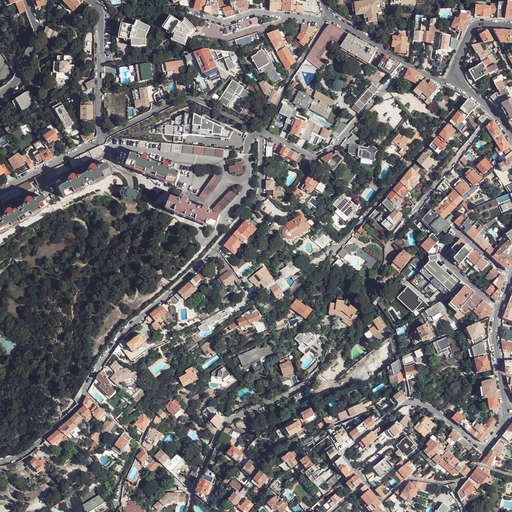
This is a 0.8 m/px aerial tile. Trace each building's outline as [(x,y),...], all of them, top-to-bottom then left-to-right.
[(26,11),(21,0),(15,3),(16,4),(19,13),(26,11)] [(73,11),(84,0),(83,0),(63,0),(63,1),(73,11)] [(197,0),(194,9),(204,12),(208,3),(200,0),(197,0)] [(248,7),(246,0),(235,0),(236,1),(238,8),(248,7)] [(282,11),(291,12),(291,7),(291,0),(283,0),(283,8),(282,9),(282,11)] [(321,14),(315,0),(308,0),(308,12),(309,13),(321,14)] [(376,0),(353,0),(354,3),(355,12),(355,16),(364,15),(364,19),(365,18),(368,18),(368,23),(377,22),(376,13),(378,13),(378,9),(377,1),(376,0)] [(70,14),(73,11),(63,1),(60,4),(70,14)] [(236,1),(231,1),(231,4),(232,6),(232,7),(233,6),(235,11),(239,10),(238,8),(236,1)] [(95,9),(90,5),(86,9),(95,15),(95,9)] [(227,18),(236,15),(235,11),(233,6),(232,7),(232,6),(225,8),(223,9),(227,18)] [(498,6),(490,6),(490,7),(490,14),(495,14),(498,14),(498,6)] [(507,7),(498,6),(498,14),(498,15),(506,15),(507,7)] [(163,28),(173,35),(171,41),(185,45),(188,36),(196,30),(186,19),(181,23),(170,16),(163,28)] [(466,22),(456,18),(456,17),(452,27),(460,30),(463,32),(466,22)] [(421,31),(414,31),(413,41),(414,41),(424,42),(424,32),(426,19),(422,19),(421,31)] [(131,40),(133,41),(133,44),(133,47),(146,46),(146,37),(150,28),(137,21),(135,27),(133,27),(122,24),(119,38),(131,40)] [(306,58),(320,69),(324,63),(316,58),(332,36),(343,43),(340,48),(348,52),(391,76),(401,65),(348,35),(332,25),(330,25),(329,26),(325,30),(306,58)] [(319,30),(315,29),(302,26),(301,33),(311,36),(312,34),(315,37),(319,30)] [(43,35),(49,38),(52,33),(50,32),(51,30),(46,28),(43,35)] [(268,35),(272,43),(282,39),(283,39),(279,32),(278,31),(268,35)] [(487,31),(480,36),(484,43),(490,42),(493,41),(487,31)] [(511,32),(493,31),(500,43),(511,43),(511,32)] [(305,45),(311,36),(301,33),(298,38),(301,41),(300,42),(305,45)] [(438,50),(448,52),(451,36),(441,34),(438,50)] [(405,53),(407,38),(405,38),(405,36),(403,35),(401,35),(399,36),(398,38),(393,37),(392,45),(395,45),(395,47),(395,52),(405,53)] [(252,43),(250,37),(235,41),(238,48),(252,43)] [(456,49),(460,41),(455,39),(451,38),(450,47),(456,49)] [(286,47),(282,39),(272,43),(278,53),(286,47)] [(479,45),(472,46),(477,54),(484,53),(479,45)] [(278,53),(284,64),(292,56),(286,47),(278,53)] [(262,48),(261,51),(262,51),(263,51),(267,59),(269,58),(273,65),(272,62),(271,61),(270,59),(269,56),(269,55),(268,55),(266,50),(264,49),(262,48)] [(195,53),(206,79),(210,77),(211,80),(221,75),(215,62),(224,58),(230,71),(236,68),(233,62),(238,59),(234,52),(221,51),(213,50),(210,50),(205,51),(195,53)] [(257,54),(251,58),(260,73),(273,65),(269,58),(267,59),(263,51),(262,51),(261,51),(260,51),(259,52),(258,53),(257,53),(257,54)] [(189,55),(185,56),(189,68),(189,72),(193,71),(190,55),(189,55)] [(238,59),(241,65),(246,62),(243,56),(238,59)] [(284,64),(287,68),(296,62),(292,56),(284,64)] [(486,70),(493,66),(488,58),(482,62),(482,63),(486,70)] [(165,64),(162,64),(163,72),(174,70),(176,70),(179,85),(181,85),(184,83),(180,61),(165,63),(165,64)] [(59,62),(58,73),(69,74),(69,73),(69,66),(69,64),(69,63),(59,62)] [(151,63),(140,65),(142,81),(153,79),(151,63)] [(479,65),(469,71),(475,82),(489,74),(486,70),(482,63),(479,65)] [(493,66),(486,70),(489,74),(491,77),(491,78),(492,81),(499,77),(495,71),(498,69),(496,65),(493,66)] [(280,72),(276,66),(271,68),(271,69),(266,73),(267,75),(273,86),(287,78),(285,76),(285,75),(280,72)] [(421,74),(409,69),(405,78),(417,83),(421,74)] [(438,88),(441,84),(421,74),(417,83),(420,84),(426,77),(438,88)] [(414,91),(426,101),(427,99),(428,100),(438,88),(426,77),(420,84),(414,91)] [(94,87),(94,78),(91,80),(85,84),(89,90),(94,87)] [(274,106),(279,97),(276,96),(279,90),(273,87),(269,80),(260,85),(265,96),(270,99),(268,103),(274,106)] [(500,80),(494,84),(497,89),(498,92),(505,88),(500,80)] [(233,81),(219,103),(227,107),(236,93),(249,102),(253,95),(246,90),(249,86),(242,82),(240,85),(233,81)] [(365,106),(379,90),(373,85),(369,89),(359,101),(365,106)] [(167,98),(173,95),(170,87),(163,90),(167,98)] [(147,88),(135,90),(136,97),(141,96),(142,100),(135,101),(136,108),(149,106),(148,100),(147,100),(146,96),(148,95),(147,88)] [(505,88),(498,92),(503,100),(509,97),(505,88)] [(497,89),(486,98),(497,107),(504,103),(503,100),(498,92),(497,89)] [(331,100),(312,90),(311,91),(308,90),(307,90),(305,93),(316,98),(328,105),(331,106),(332,106),(333,105),(333,104),(333,103),(333,102),(332,101),(331,100)] [(28,92),(15,100),(16,100),(23,111),(32,105),(29,101),(31,100),(28,94),(29,93),(28,92)] [(294,103),(307,110),(309,105),(307,103),(310,98),(299,92),(297,96),(294,103)] [(328,105),(316,98),(311,105),(312,106),(309,110),(324,118),(329,110),(326,109),(328,105)] [(509,123),(510,122),(501,105),(511,99),(511,98),(511,99),(504,103),(497,107),(500,110),(502,112),(509,123)] [(468,99),(460,109),(464,113),(465,113),(466,114),(468,115),(472,111),(473,112),(477,107),(468,99)] [(511,99),(501,105),(510,122),(511,120),(511,99)] [(12,102),(19,113),(23,111),(16,100),(12,102)] [(358,114),(365,106),(359,101),(352,108),(358,114)] [(279,113),(280,114),(280,113),(284,114),(284,115),(288,118),(283,129),(289,132),(296,115),(298,112),(293,110),(293,109),(288,107),(289,107),(284,104),(279,113)] [(62,105),(55,110),(65,129),(73,124),(62,105)] [(92,107),(80,106),(80,120),(92,119),(92,107)] [(368,112),(360,121),(364,124),(371,115),(368,112)] [(457,112),(450,122),(456,128),(461,122),(463,119),(462,118),(461,117),(457,112)] [(488,116),(484,113),(479,119),(483,122),(488,116)] [(157,128),(156,134),(183,136),(183,135),(221,138),(221,137),(229,139),(232,133),(194,115),(184,115),(176,118),(176,121),(171,120),(157,128)] [(304,119),(296,115),(289,132),(292,133),(301,138),(307,125),(305,124),(303,123),(304,119)] [(333,142),(340,134),(334,131),(331,129),(310,117),(307,125),(301,138),(310,142),(312,137),(311,137),(313,133),(328,140),(332,135),(334,136),(331,141),(333,142)] [(493,121),(486,127),(493,138),(494,137),(500,132),(493,121)] [(464,125),(461,122),(456,128),(459,131),(464,125)] [(334,131),(340,134),(347,126),(348,126),(342,123),(334,131)] [(41,131),(43,135),(53,129),(53,130),(54,129),(51,124),(41,131)] [(358,124),(353,130),(360,136),(365,131),(358,124)] [(455,131),(447,124),(439,134),(446,141),(447,141),(454,131),(455,131)] [(490,139),(493,138),(486,127),(484,130),(490,139)] [(48,143),(58,137),(53,130),(53,129),(43,135),(48,143)] [(419,136),(416,134),(417,132),(418,132),(415,129),(411,134),(410,133),(406,137),(408,138),(404,142),(406,144),(401,150),(399,152),(404,156),(415,142),(414,141),(419,136)] [(92,131),(84,134),(89,141),(94,138),(94,137),(92,131)] [(457,133),(454,131),(447,141),(449,143),(457,133)] [(89,141),(84,134),(80,136),(85,143),(89,141)] [(406,137),(404,135),(403,137),(399,134),(391,143),(390,144),(398,148),(401,150),(406,144),(404,142),(408,138),(406,137)] [(446,141),(439,134),(438,136),(443,141),(445,143),(446,141)] [(496,140),(495,141),(498,147),(495,149),(498,154),(502,161),(507,156),(511,152),(511,151),(509,147),(502,136),(496,140)] [(436,138),(432,142),(439,149),(441,151),(445,147),(441,143),(436,138)] [(44,163),(53,158),(48,150),(41,139),(32,144),(36,149),(31,152),(38,163),(42,160),(44,163)] [(432,142),(429,146),(436,153),(439,149),(432,142)] [(162,143),(161,151),(216,157),(221,158),(222,158),(222,157),(223,150),(162,143)] [(378,150),(369,143),(370,144),(368,148),(349,146),(348,153),(352,156),(356,156),(356,154),(357,154),(357,155),(357,157),(369,158),(369,159),(374,160),(375,153),(378,150)] [(73,168),(101,154),(102,153),(102,152),(99,146),(69,161),(73,168)] [(53,147),(48,150),(53,158),(58,156),(53,147)] [(289,150),(283,147),(280,154),(286,157),(286,156),(289,150)] [(14,169),(19,165),(19,167),(24,164),(20,157),(21,156),(16,149),(12,152),(14,156),(8,160),(14,169)] [(299,156),(289,150),(286,156),(300,163),(303,157),(299,156)] [(334,155),(331,153),(321,159),(327,164),(334,169),(343,157),(336,152),(334,155)] [(511,156),(511,152),(507,156),(502,161),(498,164),(498,165),(511,156)] [(433,162),(424,153),(417,162),(426,170),(433,162)] [(180,174),(172,171),(172,169),(170,168),(170,167),(170,166),(170,165),(170,164),(169,164),(168,164),(167,164),(166,164),(165,165),(165,166),(163,166),(163,167),(150,162),(150,161),(149,160),(149,159),(149,158),(148,157),(148,156),(147,156),(146,156),(145,156),(144,157),(143,158),(141,157),(141,158),(131,155),(127,166),(135,170),(135,171),(136,169),(146,172),(145,175),(146,175),(146,174),(156,178),(156,179),(157,179),(157,177),(167,181),(166,183),(167,183),(167,182),(176,186),(180,174)] [(469,163),(463,156),(460,160),(465,165),(466,164),(467,165),(469,163)] [(511,165),(511,156),(498,165),(502,172),(511,165)] [(25,157),(23,158),(31,169),(34,167),(28,159),(27,160),(25,157)] [(346,159),(343,157),(334,169),(337,171),(346,159)] [(492,165),(486,158),(483,160),(480,163),(478,165),(477,166),(483,174),(492,165)] [(105,163),(96,168),(96,166),(94,167),(93,166),(91,165),(89,166),(88,167),(88,169),(89,170),(86,171),(87,172),(76,178),(75,177),(73,178),(72,176),(71,176),(69,176),(68,177),(68,179),(68,180),(66,181),(67,183),(58,187),(64,198),(72,194),(72,195),(73,195),(72,192),(81,188),(82,190),(83,189),(92,184),(93,185),(93,184),(92,182),(101,178),(102,180),(103,179),(103,178),(111,174),(105,163)] [(242,169),(240,163),(235,164),(236,166),(229,167),(230,173),(235,171),(236,173),(238,174),(239,174),(241,173),(242,171),(242,169)] [(419,166),(416,163),(411,168),(414,172),(419,166)] [(4,164),(0,166),(0,167),(4,172),(3,173),(6,176),(11,173),(4,164)] [(64,164),(34,178),(38,185),(67,171),(64,164)] [(322,170),(315,165),(311,173),(315,176),(319,172),(320,172),(322,170)] [(414,172),(411,168),(400,182),(408,189),(412,185),(417,179),(419,176),(414,172)] [(475,173),(473,171),(467,177),(466,178),(468,179),(474,185),(476,184),(481,179),(475,173)] [(200,197),(207,200),(223,178),(219,176),(216,174),(200,197)] [(315,189),(320,181),(310,175),(305,182),(305,183),(314,188),(315,189)] [(464,183),(463,182),(462,183),(460,180),(455,186),(456,188),(457,190),(462,196),(469,189),(470,189),(464,183)] [(28,181),(0,196),(0,198),(3,203),(32,188),(28,181)] [(274,181),(266,181),(266,190),(273,190),(273,196),(278,196),(284,196),(284,193),(283,192),(285,190),(280,185),(278,187),(274,187),(274,181)] [(326,185),(320,181),(315,189),(321,193),(326,185)] [(408,189),(400,182),(399,183),(407,191),(408,189)] [(314,188),(305,183),(301,189),(304,191),(305,189),(311,193),(314,188)] [(407,191),(399,183),(393,190),(400,197),(402,199),(409,191),(407,191)] [(478,186),(476,184),(474,185),(472,187),(470,189),(469,189),(472,192),(478,186)] [(294,188),(290,194),(294,198),(300,194),(301,192),(294,188)] [(462,196),(461,197),(463,199),(472,192),(469,189),(462,196)] [(237,196),(231,190),(213,210),(218,214),(220,215),(237,196)] [(400,197),(393,190),(387,197),(397,207),(400,204),(401,203),(398,200),(400,197)] [(456,193),(454,190),(447,197),(449,199),(456,193)] [(511,192),(508,194),(496,199),(498,206),(495,219),(509,217),(511,217),(511,192)] [(456,193),(449,199),(456,206),(463,200),(456,193)] [(343,194),(333,205),(348,219),(358,208),(343,194)] [(40,196),(32,201),(31,199),(29,200),(28,199),(27,198),(25,199),(24,200),(24,201),(24,203),(23,204),(24,205),(11,212),(10,211),(9,212),(8,211),(7,210),(5,210),(4,211),(4,213),(4,214),(3,215),(4,217),(0,218),(0,233),(10,228),(10,229),(11,229),(9,226),(17,222),(18,224),(19,224),(18,223),(30,216),(30,217),(31,217),(29,215),(38,210),(39,212),(39,211),(47,207),(40,196)] [(167,209),(175,213),(179,201),(171,197),(167,209)] [(398,212),(395,209),(397,207),(387,197),(381,203),(390,211),(380,223),(392,233),(406,216),(401,211),(400,210),(398,212)] [(449,199),(447,197),(441,204),(443,206),(449,199)] [(220,217),(211,214),(212,212),(209,211),(210,210),(210,209),(209,208),(208,207),(206,207),(205,208),(204,209),(202,208),(202,210),(190,205),(190,204),(188,203),(189,202),(189,201),(188,199),(187,199),(185,199),(184,200),(183,201),(181,200),(180,201),(179,201),(175,213),(175,214),(176,214),(177,212),(186,216),(185,218),(186,218),(186,217),(196,221),(196,222),(197,220),(207,224),(206,226),(207,227),(207,226),(216,229),(220,217)] [(456,206),(449,199),(443,206),(450,213),(456,206)] [(496,199),(470,209),(473,214),(474,215),(498,206),(496,199)] [(443,206),(441,204),(434,210),(436,212),(443,206)] [(450,213),(443,206),(436,212),(444,219),(450,213)] [(498,206),(474,215),(479,221),(481,225),(485,222),(487,226),(488,225),(495,219),(498,206)] [(428,213),(422,219),(430,228),(433,231),(435,229),(438,232),(439,233),(448,225),(436,212),(431,217),(428,213)] [(288,230),(291,235),(300,230),(301,232),(309,227),(302,215),(301,216),(297,218),(298,219),(295,222),(294,220),(289,223),(288,224),(289,224),(290,225),(286,228),(288,230)] [(461,216),(454,223),(455,223),(460,228),(466,222),(461,216)] [(452,221),(449,218),(446,221),(450,226),(451,226),(455,223),(454,223),(453,222),(452,221)] [(468,219),(466,221),(473,227),(475,225),(475,224),(469,219),(468,219)] [(488,225),(490,229),(493,227),(497,223),(498,223),(495,219),(488,225)] [(250,224),(246,221),(224,246),(228,249),(234,254),(239,249),(239,248),(243,244),(244,244),(247,240),(246,240),(251,235),(256,230),(250,224)] [(466,222),(460,228),(467,234),(473,227),(466,221),(466,222)] [(487,232),(490,229),(488,225),(487,226),(485,222),(481,225),(482,225),(484,228),(486,231),(487,232)] [(506,235),(509,233),(503,223),(499,226),(501,229),(503,232),(505,235),(506,235)] [(291,236),(291,235),(291,236),(290,236),(289,236),(288,236),(287,236),(287,235),(286,235),(286,234),(286,233),(286,232),(286,231),(287,231),(288,230),(286,228),(285,226),(285,225),(282,227),(280,229),(280,232),(280,235),(283,234),(284,231),(285,229),(286,231),(285,232),(285,234),(286,236),(288,237),(290,237),(291,236)] [(365,228),(362,225),(357,231),(360,234),(361,234),(365,228)] [(326,231),(322,227),(314,235),(318,239),(326,231)] [(473,227),(467,234),(473,240),(478,234),(479,234),(473,227)] [(274,237),(277,234),(276,234),(274,232),(271,229),(268,232),(274,237)] [(301,232),(300,230),(291,235),(291,236),(294,239),(303,234),(301,232)] [(283,234),(280,235),(280,236),(281,238),(283,241),(286,242),(289,243),(292,242),(294,241),(294,239),(291,236),(290,237),(288,237),(286,236),(285,234),(283,234)] [(478,234),(473,240),(479,246),(485,240),(481,237),(478,234)] [(333,239),(329,235),(322,242),(326,246),(333,239)] [(441,243),(432,235),(429,238),(439,247),(441,243)] [(506,235),(505,235),(499,240),(501,243),(497,246),(499,250),(510,241),(506,235)] [(424,237),(418,243),(421,246),(427,239),(424,237)] [(403,243),(397,238),(394,242),(399,247),(403,243)] [(427,239),(421,246),(428,252),(435,244),(429,238),(427,239)] [(455,245),(462,251),(467,245),(461,239),(455,245)] [(485,240),(479,246),(486,252),(490,247),(491,246),(485,240)] [(511,259),(511,244),(510,241),(499,250),(500,250),(497,253),(492,258),(506,271),(508,270),(511,259)] [(343,248),(338,253),(344,258),(348,253),(351,256),(351,254),(351,252),(356,252),(356,253),(356,256),(360,255),(363,257),(362,258),(365,260),(366,259),(368,261),(367,262),(365,265),(369,271),(377,259),(356,244),(355,245),(347,246),(344,250),(343,248)] [(457,256),(462,251),(455,245),(451,250),(456,255),(457,256)] [(473,250),(467,245),(462,251),(457,256),(455,258),(452,261),(458,267),(467,257),(470,254),(473,250)] [(486,252),(492,258),(497,253),(493,250),(490,247),(486,252)] [(411,257),(403,250),(400,254),(408,261),(411,257)] [(454,257),(454,256),(449,251),(445,255),(452,261),(455,258),(454,257)] [(482,259),(475,252),(471,256),(468,259),(472,262),(476,266),(482,259)] [(400,254),(399,254),(398,256),(397,257),(394,260),(392,263),(393,263),(401,270),(406,264),(408,261),(400,254)] [(437,255),(428,257),(417,263),(413,267),(438,291),(440,289),(444,284),(453,291),(461,282),(447,269),(446,270),(443,267),(444,266),(438,260),(437,255)] [(339,258),(333,265),(338,269),(344,262),(339,258)] [(488,264),(482,259),(476,266),(479,269),(482,272),(488,264)] [(292,260),(285,264),(287,267),(281,271),(283,275),(279,277),(280,279),(281,279),(289,273),(291,275),(294,280),(299,277),(298,276),(295,272),(299,269),(296,265),(295,265),(292,260)] [(234,272),(238,269),(233,263),(230,265),(234,272)] [(401,270),(393,263),(390,266),(392,268),(394,269),(395,270),(397,271),(398,273),(401,270)] [(229,271),(226,266),(219,271),(221,273),(220,274),(222,277),(229,271)] [(490,266),(483,274),(487,277),(493,269),(490,266)] [(250,278),(259,292),(263,289),(269,285),(275,281),(274,280),(275,280),(273,278),(272,277),(271,275),(265,267),(250,278)] [(500,275),(493,269),(487,277),(494,283),(500,275)] [(472,270),(467,275),(470,278),(475,272),(472,270)] [(235,279),(229,271),(222,277),(220,278),(226,285),(226,286),(235,279)] [(289,273),(281,279),(286,288),(282,291),(283,292),(289,288),(283,280),(290,275),(291,275),(289,273)] [(199,282),(201,280),(200,279),(199,277),(197,275),(191,281),(196,289),(201,284),(199,282)] [(491,297),(496,301),(504,279),(500,275),(494,283),(493,284),(498,289),(496,291),(491,297)] [(494,283),(487,277),(485,278),(490,283),(487,286),(489,288),(491,286),(493,284),(494,283)] [(220,278),(218,280),(223,287),(226,285),(220,278)] [(281,279),(280,279),(276,282),(282,291),(286,288),(281,279)] [(191,281),(178,292),(183,298),(184,300),(189,296),(193,292),(197,289),(196,289),(191,281)] [(277,285),(275,281),(269,285),(272,288),(271,288),(277,298),(282,295),(284,294),(277,285)] [(444,284),(440,289),(444,293),(453,291),(444,284)] [(474,293),(466,286),(452,301),(451,302),(459,310),(461,307),(474,293)] [(496,291),(491,286),(489,288),(486,292),(491,297),(496,291)] [(427,309),(428,309),(406,288),(400,294),(415,309),(412,312),(416,316),(424,311),(427,309)] [(178,292),(174,295),(170,299),(172,300),(176,305),(183,298),(178,292)] [(483,302),(474,293),(461,307),(469,314),(473,313),(474,311),(483,302)] [(380,294),(372,303),(375,306),(377,303),(382,296),(380,294)] [(412,312),(415,309),(400,294),(397,298),(412,312)] [(308,308),(297,300),(291,307),(302,315),(308,308)] [(331,302),(329,314),(340,316),(343,319),(342,320),(351,327),(360,316),(356,313),(358,310),(351,305),(349,307),(345,304),(346,301),(337,300),(337,303),(331,302)] [(441,301),(437,304),(441,311),(445,308),(445,307),(441,301)] [(448,305),(456,313),(459,310),(451,302),(448,305)] [(492,310),(483,302),(474,311),(481,318),(492,313),(492,310)] [(428,309),(427,309),(431,315),(432,317),(439,312),(441,311),(437,304),(428,309)] [(160,306),(156,310),(161,316),(163,314),(165,312),(160,306)] [(247,312),(249,316),(258,312),(259,312),(255,307),(247,312)] [(456,313),(454,316),(457,319),(469,314),(461,307),(459,310),(456,313)] [(311,311),(308,308),(302,315),(306,318),(311,311)] [(442,317),(440,318),(445,326),(455,321),(454,320),(452,318),(446,309),(445,308),(441,311),(439,312),(442,317)] [(156,310),(150,315),(153,318),(155,321),(151,324),(155,330),(160,327),(157,323),(159,322),(160,323),(164,320),(163,318),(161,316),(156,310)] [(223,313),(221,312),(201,323),(202,325),(200,326),(201,329),(203,330),(205,331),(208,331),(210,329),(209,327),(208,326),(210,325),(211,326),(216,323),(216,322),(218,321),(218,322),(219,322),(220,322),(221,322),(222,322),(222,321),(222,320),(222,319),(227,316),(226,314),(223,313)] [(261,317),(258,312),(249,316),(246,317),(250,322),(251,323),(255,321),(254,320),(261,317)] [(428,317),(427,318),(430,322),(432,321),(439,316),(440,318),(442,317),(439,312),(432,317),(431,315),(428,317)] [(382,339),(387,335),(382,329),(386,327),(379,316),(366,325),(373,335),(378,332),(380,334),(379,335),(382,339)] [(250,322),(246,317),(238,320),(241,326),(248,322),(250,322)] [(267,329),(261,317),(254,320),(255,321),(251,323),(253,329),(256,327),(259,333),(267,329)] [(237,320),(227,327),(230,332),(239,326),(237,320)] [(478,322),(465,328),(471,340),(480,336),(484,334),(478,322)] [(426,324),(417,329),(418,330),(414,332),(419,341),(422,340),(423,341),(428,338),(433,336),(433,335),(430,331),(427,324),(426,324)] [(465,328),(463,329),(471,347),(474,346),(471,340),(465,328)] [(299,333),(294,339),(300,344),(298,347),(305,353),(318,338),(315,331),(312,334),(310,332),(299,333)] [(147,342),(140,334),(127,344),(126,344),(127,345),(133,353),(147,342)] [(483,341),(480,336),(471,340),(474,346),(483,341)] [(449,346),(445,337),(433,343),(435,347),(436,348),(437,352),(439,355),(444,352),(448,350),(447,348),(449,346)] [(474,346),(471,347),(474,357),(486,354),(483,341),(474,346)] [(511,351),(511,343),(501,341),(503,349),(511,351)] [(133,353),(127,345),(123,348),(122,349),(129,359),(130,360),(132,361),(133,361),(149,349),(150,349),(151,348),(147,342),(133,353)] [(214,357),(218,354),(210,342),(202,348),(207,354),(210,352),(214,357)] [(258,348),(238,357),(241,365),(239,366),(241,370),(251,365),(255,374),(263,370),(261,366),(263,365),(260,359),(263,358),(263,357),(274,353),(271,345),(259,350),(258,348)] [(453,356),(449,346),(447,348),(448,350),(444,352),(447,359),(453,356)] [(474,359),(476,366),(474,367),(476,373),(490,370),(486,356),(479,358),(479,357),(478,357),(478,358),(474,359)] [(404,381),(399,359),(398,360),(386,367),(390,383),(393,387),(399,383),(400,384),(404,381)] [(124,369),(115,361),(110,366),(115,371),(115,373),(110,379),(118,386),(123,380),(133,377),(136,381),(140,377),(136,372),(132,373),(127,369),(125,369),(124,369)] [(221,361),(206,372),(212,374),(212,375),(218,376),(218,378),(224,379),(224,378),(225,379),(226,380),(232,376),(231,375),(221,361)] [(290,372),(286,362),(281,364),(280,364),(283,374),(290,372)] [(416,364),(404,368),(406,379),(411,378),(410,376),(414,375),(418,374),(417,371),(417,369),(416,364)] [(185,371),(187,374),(179,378),(181,382),(182,384),(192,379),(192,380),(198,377),(192,367),(185,371)] [(226,386),(227,387),(238,379),(234,373),(231,375),(232,376),(232,377),(226,381),(226,380),(225,379),(222,381),(223,382),(226,386)] [(101,375),(99,374),(97,378),(102,383),(99,387),(111,397),(116,391),(111,387),(110,386),(111,384),(101,375)] [(487,381),(485,381),(486,388),(487,393),(496,391),(494,379),(487,381)] [(406,398),(401,391),(393,397),(399,403),(403,400),(406,398)] [(497,395),(488,397),(490,409),(493,409),(499,407),(497,395)] [(87,396),(83,405),(84,406),(87,409),(88,408),(93,402),(87,396)] [(393,397),(390,399),(396,406),(399,403),(393,397)] [(168,409),(174,403),(172,401),(166,406),(168,409)] [(178,407),(175,403),(174,403),(168,409),(172,413),(174,415),(180,409),(178,407)] [(357,405),(348,409),(349,412),(350,413),(351,416),(365,411),(364,409),(361,403),(357,405)] [(96,405),(90,412),(92,413),(94,416),(98,419),(100,417),(104,413),(96,405)] [(180,409),(174,415),(172,413),(170,414),(176,420),(179,417),(180,419),(181,419),(184,416),(184,415),(183,413),(186,411),(180,405),(178,407),(180,409)] [(218,428),(222,419),(216,413),(219,409),(219,408),(209,405),(209,406),(214,411),(208,418),(218,428)] [(87,419),(92,413),(90,412),(89,410),(87,409),(84,406),(79,411),(85,417),(87,419)] [(399,411),(405,417),(407,415),(412,409),(412,408),(409,406),(404,407),(399,411)] [(314,415),(315,415),(311,408),(301,413),(305,420),(307,419),(314,415)] [(164,419),(166,417),(167,415),(160,409),(158,413),(164,418),(164,419)] [(338,414),(340,417),(341,420),(349,417),(351,416),(350,413),(349,412),(348,409),(338,414)] [(83,419),(85,417),(79,411),(76,414),(83,419)] [(457,412),(452,418),(456,421),(459,424),(464,418),(457,412)] [(85,422),(87,423),(94,416),(92,413),(87,419),(85,417),(83,419),(85,422)] [(122,413),(116,419),(120,423),(126,417),(122,413)] [(164,418),(158,413),(151,427),(153,429),(155,429),(164,418)] [(70,420),(77,426),(83,419),(76,414),(70,420)] [(151,419),(144,414),(143,415),(140,418),(139,420),(134,425),(138,427),(146,430),(151,419)] [(413,421),(407,415),(405,417),(402,420),(399,424),(401,425),(406,429),(413,421)] [(497,420),(492,416),(486,425),(491,429),(494,425),(497,420)] [(370,417),(364,422),(368,429),(372,426),(375,423),(375,422),(370,417)] [(424,436),(434,425),(426,417),(420,423),(420,422),(414,428),(424,436)] [(464,418),(459,424),(463,427),(467,430),(471,424),(464,418)] [(77,426),(80,428),(85,422),(83,419),(77,426)] [(115,425),(108,419),(97,432),(92,439),(94,441),(97,443),(99,445),(111,431),(114,434),(119,427),(116,425),(115,425)] [(306,430),(305,428),(304,428),(302,429),(290,436),(286,428),(298,422),(296,419),(295,420),(294,419),(284,424),(285,425),(282,427),(290,441),(298,436),(306,430)] [(70,420),(59,429),(65,435),(67,436),(77,426),(70,420)] [(204,425),(198,420),(193,424),(198,429),(201,427),(204,425)] [(471,424),(467,430),(470,433),(474,429),(480,433),(476,438),(481,442),(491,429),(486,425),(485,427),(484,429),(482,427),(474,421),(471,424)] [(123,422),(121,424),(128,431),(130,429),(123,422)] [(290,436),(302,429),(300,426),(301,426),(300,424),(300,425),(298,422),(286,428),(290,436)] [(368,429),(364,422),(357,428),(362,434),(365,431),(368,429)] [(388,431),(394,438),(397,435),(398,434),(403,431),(399,426),(397,424),(388,431)] [(77,426),(67,436),(71,440),(74,437),(75,438),(79,435),(77,434),(81,430),(80,428),(77,426)] [(145,439),(148,441),(153,429),(151,427),(145,439)] [(333,434),(332,431),(330,428),(327,430),(330,434),(332,436),(331,437),(333,441),(336,439),(333,434)] [(333,434),(336,439),(339,443),(342,441),(344,440),(349,436),(343,428),(340,429),(333,434)] [(362,434),(357,428),(350,434),(355,440),(359,437),(362,434)] [(59,429),(47,440),(52,445),(65,435),(59,429)] [(153,429),(148,441),(153,445),(158,438),(160,434),(155,429),(153,429)] [(474,429),(470,433),(473,435),(476,438),(480,433),(474,429)] [(219,440),(227,445),(231,437),(231,436),(230,436),(224,432),(222,431),(219,440)] [(373,431),(362,440),(367,446),(377,437),(373,431)] [(458,440),(461,437),(457,434),(453,431),(448,436),(449,437),(453,440),(456,441),(458,440)] [(511,432),(507,431),(502,436),(509,441),(511,437),(511,436),(511,434),(511,432)] [(129,442),(131,440),(124,433),(122,435),(121,436),(129,442)] [(112,449),(119,454),(121,452),(122,451),(123,452),(129,443),(129,442),(121,436),(120,438),(116,444),(112,449)] [(324,440),(321,436),(320,436),(315,440),(318,444),(324,440)] [(65,437),(62,440),(68,445),(71,441),(65,437)] [(402,452),(401,452),(403,454),(405,453),(407,456),(417,448),(408,437),(399,444),(400,444),(401,443),(406,449),(402,452)] [(470,451),(474,447),(471,445),(468,443),(464,439),(461,437),(458,440),(463,445),(464,446),(465,447),(470,451)] [(143,445),(146,448),(150,451),(154,445),(153,445),(148,441),(145,439),(143,443),(144,444),(143,445)] [(431,439),(426,445),(428,446),(436,453),(437,453),(441,448),(442,447),(434,441),(431,439)] [(52,445),(47,440),(43,443),(45,444),(48,448),(52,445)] [(499,440),(492,449),(496,451),(500,453),(505,446),(504,445),(506,443),(499,440)] [(399,444),(397,446),(401,452),(402,452),(406,449),(401,443),(400,444),(399,444)] [(335,447),(333,444),(325,450),(327,453),(335,447)] [(227,452),(237,460),(243,453),(240,450),(234,445),(227,452)] [(423,450),(430,458),(434,455),(436,453),(428,446),(423,450)] [(458,452),(452,446),(450,449),(448,451),(454,457),(458,452)] [(335,459),(339,455),(335,447),(327,453),(332,461),(335,459)] [(447,452),(441,448),(437,453),(438,454),(442,457),(447,452)] [(161,450),(155,456),(163,464),(170,458),(161,450)] [(329,464),(332,461),(327,453),(325,450),(322,452),(329,464)] [(429,462),(433,459),(435,457),(434,455),(430,458),(423,450),(420,453),(428,461),(429,462)] [(491,450),(487,456),(485,457),(482,462),(481,462),(482,463),(485,464),(488,465),(491,466),(491,465),(492,462),(493,460),(495,456),(498,458),(502,461),(504,457),(495,452),(491,450)] [(151,472),(158,466),(157,465),(156,464),(156,463),(154,462),(151,459),(149,457),(147,455),(146,454),(144,452),(142,451),(136,457),(147,468),(151,472)] [(286,461),(291,468),(294,465),(301,460),(294,458),(294,457),(296,455),(293,451),(291,453),(290,452),(281,458),(285,462),(286,461)] [(454,457),(448,451),(447,452),(442,457),(444,459),(448,463),(449,463),(454,457)] [(184,458),(179,452),(172,460),(166,465),(172,471),(175,468),(175,466),(179,462),(180,462),(184,458)] [(236,464),(238,461),(237,460),(227,452),(225,455),(236,464)] [(463,456),(458,452),(454,457),(461,462),(465,457),(463,456)] [(442,457),(438,454),(435,457),(433,459),(438,464),(439,463),(444,459),(442,457)] [(301,471),(304,474),(306,473),(312,468),(317,474),(320,472),(320,471),(318,469),(315,465),(315,466),(307,456),(301,459),(301,460),(306,466),(301,471)] [(342,456),(335,463),(338,467),(340,469),(341,471),(342,472),(346,477),(354,471),(350,466),(346,461),(342,456)] [(405,465),(407,463),(410,461),(411,460),(407,456),(406,458),(405,459),(404,458),(401,459),(401,460),(405,465)] [(147,468),(136,457),(133,465),(134,467),(138,470),(142,474),(147,468)] [(394,467),(386,457),(382,461),(383,462),(381,464),(379,465),(378,464),(373,468),(377,472),(378,473),(379,475),(382,477),(394,467)] [(461,462),(454,457),(449,463),(455,468),(461,462)] [(29,464),(38,473),(41,471),(43,468),(44,467),(38,461),(35,458),(29,464)] [(172,460),(170,458),(163,464),(165,467),(166,465),(172,460)] [(438,464),(433,459),(429,462),(434,467),(435,467),(438,464)] [(244,467),(254,474),(259,468),(259,467),(255,463),(250,460),(244,467)] [(465,476),(470,470),(461,462),(455,468),(465,476)] [(410,472),(412,470),(409,466),(407,463),(405,465),(404,466),(410,472)] [(444,467),(450,472),(453,469),(455,468),(449,463),(448,463),(444,467)] [(406,479),(412,474),(410,472),(404,466),(402,467),(399,471),(395,473),(402,482),(406,479)] [(470,477),(468,479),(474,486),(476,483),(479,485),(480,484),(487,475),(490,470),(485,468),(484,468),(482,470),(483,471),(483,472),(480,470),(482,467),(478,466),(477,468),(470,477)] [(254,474),(244,467),(242,470),(252,477),(254,474)] [(314,482),(320,478),(319,477),(317,474),(312,468),(306,473),(314,482)] [(142,474),(138,470),(134,480),(136,481),(139,477),(142,474)] [(268,476),(260,470),(254,479),(257,481),(262,485),(268,476)] [(357,475),(354,471),(346,477),(346,478),(349,482),(357,475)] [(170,478),(166,473),(160,478),(165,483),(170,478)] [(310,485),(314,482),(306,473),(304,474),(302,475),(310,485)] [(335,475),(326,483),(332,489),(340,481),(335,475)] [(353,489),(363,481),(357,475),(349,482),(348,483),(353,489)] [(230,483),(241,492),(244,488),(242,486),(236,481),(233,479),(230,483)] [(197,490),(206,494),(210,483),(201,480),(197,490)] [(273,489),(279,482),(276,480),(270,487),(273,489)] [(467,495),(474,489),(472,487),(467,480),(458,492),(458,493),(458,494),(461,501),(467,495)] [(412,484),(410,482),(402,493),(411,500),(419,489),(419,488),(412,484)] [(419,488),(419,489),(423,491),(429,483),(423,482),(419,488)] [(366,485),(361,489),(362,490),(365,493),(369,490),(370,490),(366,485)] [(85,504),(100,495),(95,487),(80,496),(85,504)] [(376,490),(382,497),(384,497),(386,496),(381,490),(379,487),(379,488),(376,490)] [(206,494),(197,490),(195,493),(196,494),(201,498),(202,499),(203,500),(206,494)] [(361,497),(369,505),(377,498),(370,490),(369,490),(365,493),(361,497)] [(229,499),(236,505),(238,503),(242,498),(239,495),(235,493),(235,492),(229,499)] [(411,500),(402,493),(400,496),(409,503),(411,500)] [(159,501),(154,506),(159,511),(165,506),(167,504),(174,501),(178,501),(186,501),(186,494),(167,494),(159,501)] [(333,507),(342,499),(341,497),(340,498),(337,494),(328,502),(333,507)] [(89,511),(105,502),(100,495),(85,504),(83,505),(87,511),(89,511)] [(279,509),(282,511),(289,511),(286,509),(287,507),(289,506),(278,497),(277,496),(275,498),(269,503),(276,511),(277,510),(279,509)] [(366,507),(369,505),(361,497),(359,499),(366,507)] [(372,511),(382,504),(377,498),(369,505),(366,507),(370,511),(372,511)] [(234,508),(236,505),(229,499),(227,502),(234,508)] [(238,507),(244,511),(247,511),(254,504),(247,499),(241,506),(240,505),(238,507)] [(75,503),(72,501),(70,503),(67,506),(71,509),(75,503)] [(124,508),(123,511),(140,511),(141,509),(141,507),(136,507),(136,501),(130,502),(130,508),(124,508)] [(89,511),(94,511),(107,504),(105,502),(89,511)]
